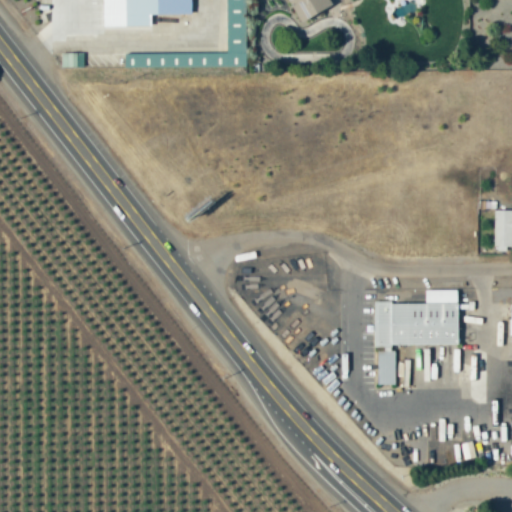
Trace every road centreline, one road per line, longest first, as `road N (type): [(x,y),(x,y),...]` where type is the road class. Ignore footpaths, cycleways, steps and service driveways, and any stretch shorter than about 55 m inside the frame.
road 1 (trunk): [(391,511),(258,374),(0,44)]
road 2 (residential): [(172,266),(237,236),(288,230),(316,234),(375,263),(511,263)]
